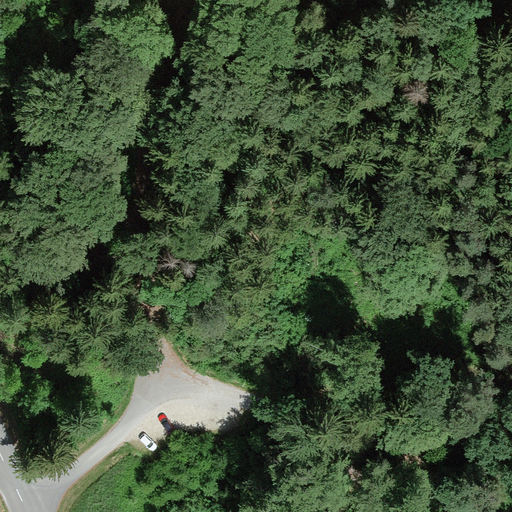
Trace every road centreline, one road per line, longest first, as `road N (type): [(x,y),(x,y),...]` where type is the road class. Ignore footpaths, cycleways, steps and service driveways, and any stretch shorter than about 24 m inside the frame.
road 1 (track): [(28,509),(164,384),(284,416),(394,511)]
road 2 (track): [(164,384),(144,317),(137,200),(154,96),(196,0)]
